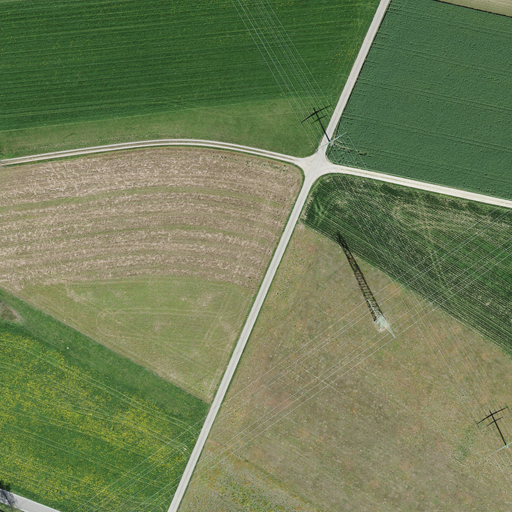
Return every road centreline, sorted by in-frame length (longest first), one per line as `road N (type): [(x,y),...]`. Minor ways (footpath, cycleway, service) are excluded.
road 1 (unclassified): [(383,0),(172,511)]
road 2 (track): [(0,164),(200,144),(511,208)]
